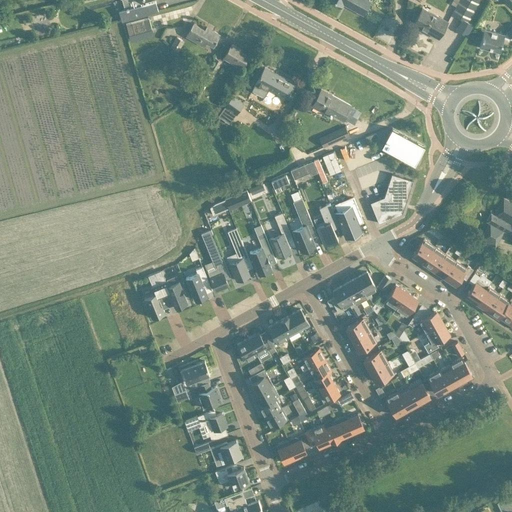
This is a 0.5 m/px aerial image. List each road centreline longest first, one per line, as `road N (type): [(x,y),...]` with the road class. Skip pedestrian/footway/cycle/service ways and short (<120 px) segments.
road 1 (residential): [(378,244),(386,259),(444,298),(496,380)]
road 2 (residential): [(304,284),(387,434)]
road 3 (residential): [(215,335),(270,486)]
road 4 (primary): [(380,64),(260,0)]
road 5 (residential): [(270,486),(387,434)]
road 6 (residential): [(387,434),(496,380)]
